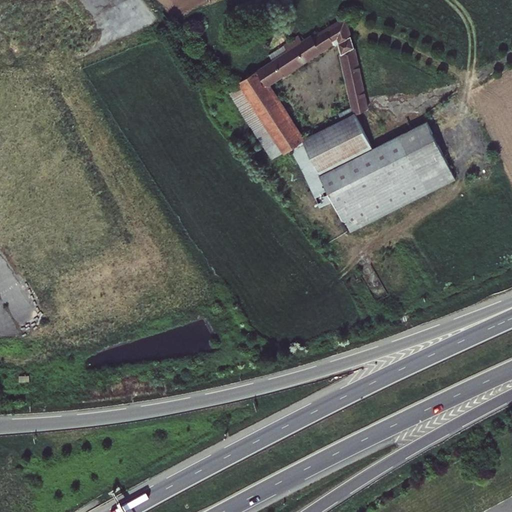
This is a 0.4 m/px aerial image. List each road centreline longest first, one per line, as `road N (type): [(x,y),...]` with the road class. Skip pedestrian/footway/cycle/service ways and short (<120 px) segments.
road 1 (motorway): [(511,303),(239,393),(121,416),(0,426)]
road 2 (motorway): [(511,318),(123,511)]
road 3 (motorway): [(223,511),(511,369)]
road 4 (motorway): [(311,511),(511,393)]
